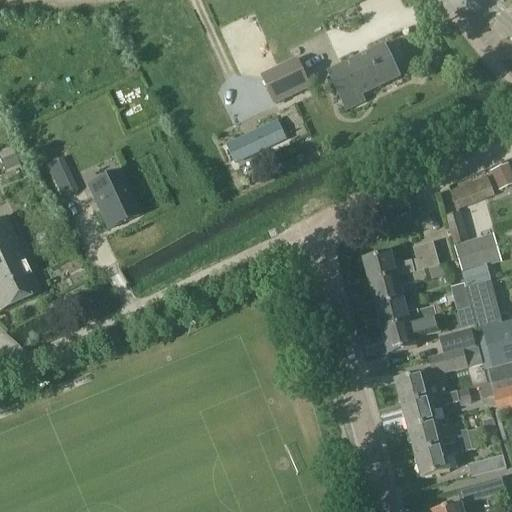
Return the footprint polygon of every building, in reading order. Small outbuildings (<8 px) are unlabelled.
[(10,0),(0,4),(0,27),(24,28),(0,37),(0,62),(63,36),(54,13),(42,13),(37,1),(25,6),(15,5),(12,0),(10,0)] [(399,78),(384,47),(370,54),(367,50),(356,55),(358,60),(329,73),(347,110),(363,102),(361,97),(399,78)] [(35,128),(121,96),(109,63),(115,61),(112,52),(0,92),(0,117),(27,108),(35,128)] [(275,104),(308,89),(295,62),(262,77),(275,104)] [(306,95),(280,106),(291,130),(316,119),(306,95)] [(14,196),(143,149),(132,120),(31,157),(20,128),(0,134),(0,184),(9,181),(14,196)] [(235,164),(283,141),(275,124),(226,147),(235,164)] [(109,230),(139,216),(119,173),(88,187),(109,230)] [(75,194),(67,177),(55,183),(62,199),(75,194)] [(457,212),(495,197),(487,177),(449,192),(457,212)] [(145,208),(150,220),(164,213),(159,202),(145,208)] [(461,213),(445,218),(452,247),(469,243),(461,213)] [(0,312),(41,293),(6,219),(0,221),(0,312)] [(463,274),(485,267),(481,256),(497,251),(492,236),(455,248),(463,274)] [(440,267),(435,251),(433,244),(412,250),(415,261),(396,266),(392,254),(364,262),(370,286),(440,267)] [(376,309),(405,301),(401,288),(411,286),(430,281),(428,271),(440,268),(440,267),(370,286),(376,309)] [(477,332),(477,333),(483,331),(500,327),(500,326),(489,284),(466,290),(477,332)] [(405,301),(376,309),(383,332),(437,317),(434,308),(418,312),(408,314),(405,301)] [(437,317),(383,332),(389,356),(417,348),(414,335),(440,328),(437,317)] [(475,333),(474,333),(484,373),(487,372),(498,417),(511,413),(511,322),(501,326),(500,326),(500,327),(483,331),(477,333),(477,332),(475,333)] [(443,355),(464,350),(474,347),(470,329),(438,337),(443,355)] [(443,355),(428,359),(433,379),(468,369),(464,350),(443,355)] [(430,399),(457,392),(454,383),(428,391),(424,375),(396,383),(402,407),(430,399)] [(460,403),(457,393),(447,396),(440,397),(442,408),(460,404),(460,403)] [(437,424),(430,399),(402,407),(409,431),(437,424)] [(415,456),(495,435),(492,427),(472,432),(472,431),(467,432),(467,431),(453,436),(449,421),(437,424),(409,431),(415,456)] [(495,435),(415,456),(422,480),(450,473),(446,458),(477,450),(477,449),(480,449),(478,440),(495,435)] [(506,470),(503,458),(469,467),(472,480),(506,470)] [(502,479),(476,486),(480,501),(505,494),(502,479)]
